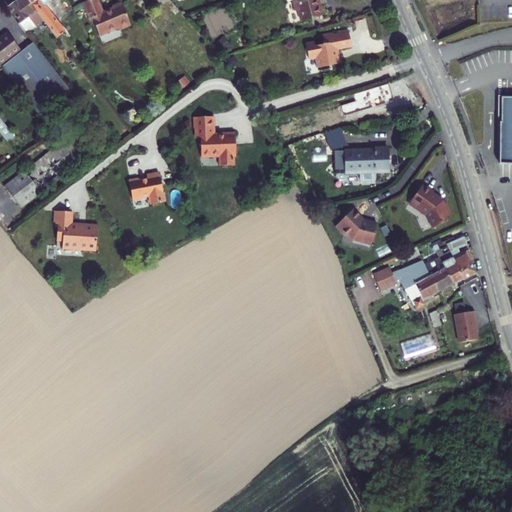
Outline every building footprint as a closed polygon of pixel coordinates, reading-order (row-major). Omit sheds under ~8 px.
[(35,16),(22,0),(15,0),(17,3),(7,11),(19,26),(24,33),(30,34),(42,24),(35,16)] [(22,0),(35,16),(42,24),(46,30),(55,42),(62,36),(66,33),(51,13),(46,7),(47,4),(43,0),(22,0)] [(120,6),(111,10),(112,12),(101,16),(95,0),(81,6),(89,25),(92,24),(98,38),(117,30),(118,33),(129,28),(120,6)] [(324,14),(321,6),(318,7),(316,0),(296,0),(292,1),(295,12),(300,10),(303,20),(324,14)] [(0,67),(1,68),(31,109),(37,117),(68,93),(62,86),(31,46),(22,53),(7,34),(0,39),(0,67)] [(315,59),(317,69),(341,64),(340,57),(336,57),(335,51),(339,50),(351,48),(348,34),(337,37),(332,37),(332,34),(321,36),(323,45),(313,47),(313,49),(306,50),(308,61),(315,59)] [(175,84),(180,91),(186,86),(181,80),(175,84)] [(372,99),(376,114),(407,107),(402,91),(372,99)] [(511,98),(505,98),(505,124),(504,124),(503,165),(511,165),(511,98)] [(0,128),(10,142),(17,137),(0,114),(0,128)] [(278,147),(287,144),(272,118),(263,121),(272,136),(278,147)] [(196,131),(194,131),(194,139),(200,139),(200,158),(219,157),(219,167),(233,166),(233,157),(235,157),(235,144),(234,135),(224,135),(224,138),(213,138),(213,135),(213,121),(196,122),(196,131)] [(326,130),(330,149),(347,145),(344,127),(326,130)] [(10,187),(27,208),(93,155),(75,133),(10,187)] [(375,151),(346,151),(346,175),(359,174),(359,182),(377,181),(376,174),(389,174),(389,148),(375,148),(375,151)] [(5,174),(0,177),(0,187),(9,180),(5,174)] [(141,181),(131,182),(134,201),(142,200),(141,199),(151,197),(152,206),(166,203),(162,174),(149,177),(150,181),(141,183),(141,181)] [(423,188),(409,204),(416,210),(414,212),(421,218),(424,217),(429,232),(442,227),(441,224),(448,222),(444,209),(443,210),(441,206),(432,198),(433,197),(423,188)] [(355,211),(337,228),(345,236),(350,237),(353,241),(372,247),(379,226),(368,222),(368,224),(365,223),(364,221),(365,220),(355,211)] [(82,230),(82,227),(83,226),(76,225),(77,215),(61,214),(61,227),(62,227),(61,242),(67,242),(66,247),(75,248),(75,250),(87,251),(87,254),(99,255),(101,229),(89,228),(89,231),(82,230)] [(458,268),(464,280),(476,274),(466,253),(461,255),(458,249),(467,245),(464,239),(452,244),(455,250),(453,251),(460,267),(458,268)] [(416,249),(406,254),(410,262),(420,257),(416,249)] [(439,259),(454,286),(464,280),(458,268),(460,267),(453,251),(452,250),(443,255),(441,249),(435,252),(439,259)] [(425,266),(439,294),(454,286),(439,259),(425,266)] [(425,266),(423,263),(417,266),(389,278),(390,282),(400,278),(413,308),(417,306),(419,306),(422,305),(422,303),(439,294),(425,266)] [(455,303),(458,313),(467,310),(464,301),(455,303)] [(438,310),(432,312),(435,326),(441,325),(438,310)] [(474,321),(473,314),(452,317),(456,345),(475,342),(472,322),(474,321)] [(402,342),(407,358),(437,349),(432,332),(402,342)]
